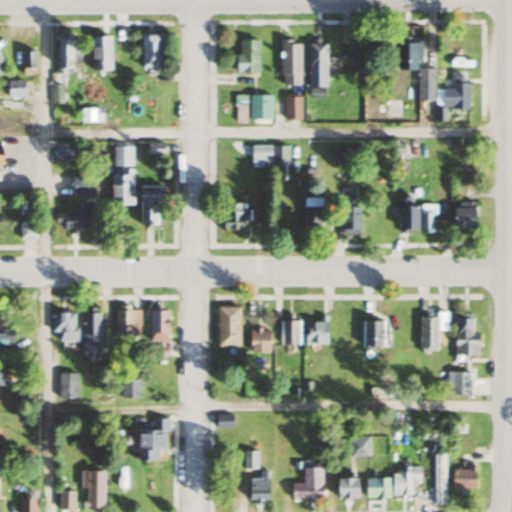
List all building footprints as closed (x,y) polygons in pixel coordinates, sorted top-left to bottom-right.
[(140,70),(160,70),(160,31),(140,31),(140,70)] [(88,70),(109,70),(109,35),(88,35),(88,70)] [(55,67),(78,67),(78,38),(55,38),(55,67)] [(396,68),(415,68),(415,38),(396,38),(396,68)] [(258,39),(236,39),(236,73),(258,73),(258,39)] [(299,85),(299,40),(280,40),(280,85),(299,85)] [(326,87),(326,42),(307,42),(307,87),(326,87)] [(22,51),(22,67),(37,67),(37,52),(22,51)] [(433,68),(417,68),(417,100),(433,100),(433,68)] [(436,108),(467,108),(466,73),(451,74),(451,89),(436,89),(436,108)] [(7,79),(7,98),(22,98),(23,80),(7,79)] [(51,86),(51,92),(58,92),(58,100),(60,100),(60,86),(51,86)] [(270,119),(270,95),(248,95),(248,119),(270,119)] [(283,97),(283,120),(300,120),(300,97),(283,97)] [(80,122),(93,122),(93,108),(80,108),(80,122)] [(147,156),(162,156),(162,144),(147,144),(147,156)] [(332,165),(349,165),(349,145),(332,145),(332,165)] [(111,146),(110,205),(131,205),(131,146),(111,146)] [(288,146),(250,146),(250,166),(288,166),(288,146)] [(72,203),(72,182),(55,182),(55,203),(72,203)] [(156,202),(162,202),(162,186),(138,186),(138,226),(156,226),(156,202)] [(357,189),(338,189),(338,232),(357,233),(357,189)] [(417,203),(409,203),(409,195),(397,195),(397,230),(417,230),(417,203)] [(303,197),(303,229),(320,229),(320,197),(303,197)] [(92,229),(91,202),(83,202),(83,208),(71,209),(71,212),(54,213),(54,225),(62,225),(62,230),(92,229)] [(474,202),(453,202),(453,228),(474,228),(474,202)] [(243,229),(243,220),(247,220),(247,203),(221,203),(221,229),(243,229)] [(433,203),(420,203),(420,231),(433,231),(433,203)] [(19,239),(34,239),(34,226),(19,226),(19,239)] [(238,346),(238,306),(216,306),(216,346),(238,346)] [(115,334),(139,334),(139,309),(115,309),(115,334)] [(167,310),(148,310),(148,357),(167,357),(167,310)] [(74,311),(51,311),(51,331),(58,331),(58,343),(74,343),(74,311)] [(99,311),(82,311),(82,360),(99,360),(99,311)] [(445,330),(445,311),(436,311),(436,315),(419,315),(419,349),(436,349),(436,330),(445,330)] [(454,354),(477,354),(477,333),(472,333),(472,313),(454,313),(454,354)] [(326,344),(326,318),(304,318),(304,344),(326,344)] [(280,320),(280,344),(298,344),(298,320),(280,320)] [(382,320),(361,320),(361,346),(382,346),(382,320)] [(0,345),(13,346),(13,325),(0,324),(0,345)] [(268,352),(268,328),(248,328),(248,352),(268,352)] [(446,394),(469,394),(469,371),(446,371),(446,394)] [(77,398),(77,373),(57,373),(57,398),(77,398)] [(138,379),(120,379),(120,397),(138,397),(138,379)] [(216,414),(216,427),(230,427),(230,414),(216,414)] [(151,418),(150,430),(134,430),(134,459),(159,460),(159,450),(166,450),(167,418),(151,418)] [(367,438),(349,438),(349,456),(367,456),(367,438)] [(242,469),(256,469),(256,451),(242,451),(242,469)] [(444,505),(444,454),(433,454),(433,505),(444,505)] [(418,483),(418,466),(401,466),(401,472),(392,472),(392,495),(409,495),(409,483),(418,483)] [(321,499),(321,468),(302,468),(302,483),(291,483),(291,499),(321,499)] [(474,468),(450,468),(450,489),(474,489),(474,468)] [(102,471),(80,471),(80,508),(102,508),(102,471)] [(267,501),(267,471),(259,471),(259,478),(247,478),(247,501),(267,501)] [(356,477),(336,477),(336,498),(356,498),(356,477)] [(388,478),(365,478),(365,498),(388,498),(388,478)] [(73,492),(58,492),(58,509),(73,509),(73,492)] [(33,511),(34,500),(18,500),(17,511),(33,511)]
